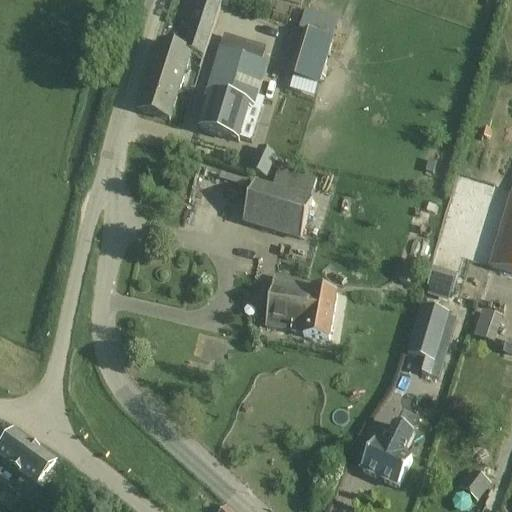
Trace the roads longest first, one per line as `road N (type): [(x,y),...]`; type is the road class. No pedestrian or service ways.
road 1 (residential): [(241,511),(116,387),(106,364),(99,305),(115,227),(112,147)]
road 2 (unclassified): [(37,429),(112,147)]
road 3 (unclassified): [(112,147),(156,0)]
road 4 (unclassified): [(146,511),(37,429)]
